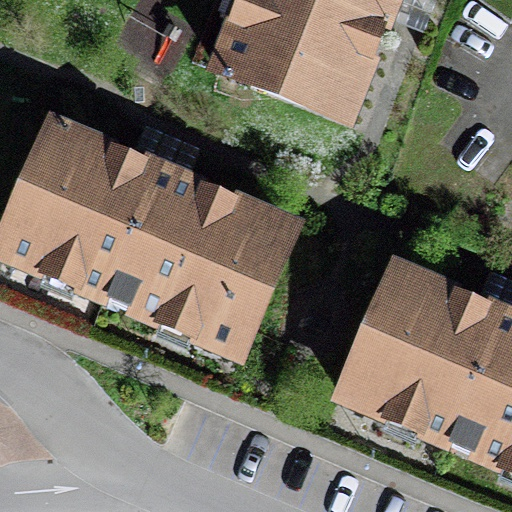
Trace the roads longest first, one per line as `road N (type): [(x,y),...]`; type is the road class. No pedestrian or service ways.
road 1 (residential): [(0,355),(53,383),(94,453),(149,488)]
road 2 (residential): [(0,499),(62,487),(149,488)]
